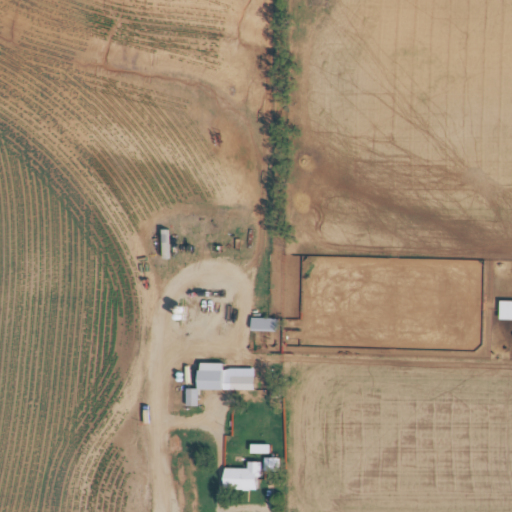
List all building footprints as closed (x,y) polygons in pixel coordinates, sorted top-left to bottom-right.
[(276,332),(276,319),(251,319),(251,332),(276,332)] [(200,391),(226,391),(226,371),(200,371),(200,391)] [(255,377),(230,377),(230,391),(255,391),(255,377)] [(198,406),(198,389),(186,389),(186,406),(198,406)] [(247,469),(225,469),(225,490),(260,490),(260,462),(247,462),(247,469)]
